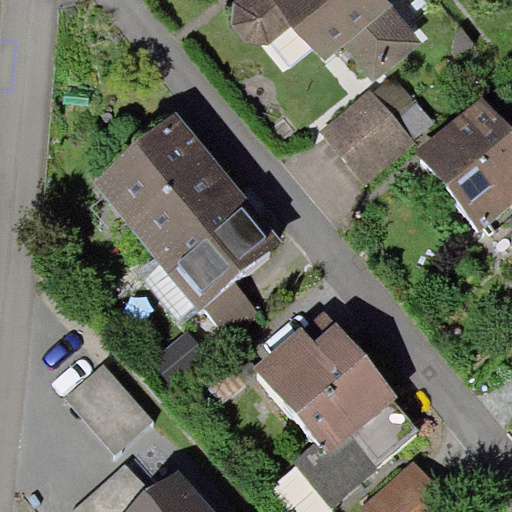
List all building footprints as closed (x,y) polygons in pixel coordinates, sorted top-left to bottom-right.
[(234,0),(233,14),(247,31),(270,33),(298,10),(327,46),(343,33),(374,70),(420,33),(392,0),(234,0)] [(373,94),(325,132),(367,185),(417,146),(413,141),(432,126),(397,80),(375,97),(373,94)] [(511,142),(487,113),(427,161),(483,231),(511,207),(511,142)] [(281,249),(178,120),(94,188),(199,320),(205,315),(228,344),(262,317),(236,285),(281,249)] [(312,347),(303,336),(255,375),(318,452),(294,471),(328,511),(333,511),(428,435),(338,326),(312,347)] [(106,367),(66,402),(116,460),(156,426),(106,367)] [(454,511),(417,468),(366,511),(365,511),(454,511)] [(140,511),(152,502),(125,471),(77,511),(140,511)] [(210,511),(181,478),(152,502),(140,511),(210,511)]
